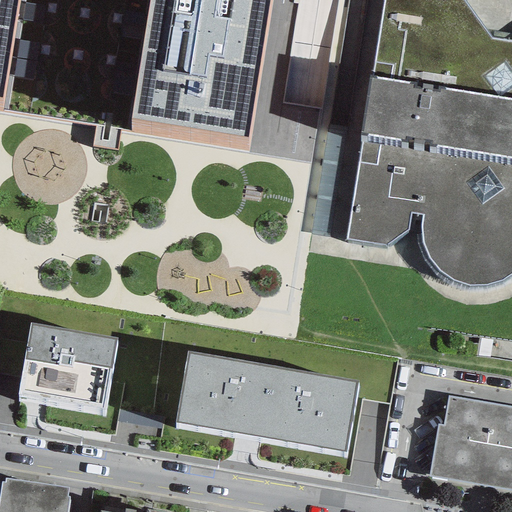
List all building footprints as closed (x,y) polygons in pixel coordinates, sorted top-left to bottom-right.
[(0,0),(0,189),(87,204),(82,234),(105,238),(98,281),(285,313),(319,113),(278,107),(296,0),(0,0)] [(461,0),(382,0),(344,241),(385,248),(408,232),(410,216),(419,217),(418,226),(419,244),(426,259),(436,272),(450,282),(466,287),(483,287),(498,283),(511,274),(511,42),(490,38),(461,0)] [(117,347),(31,331),(18,401),(104,417),(117,347)] [(358,388),(189,360),(177,430),(346,459),(358,388)] [(511,405),(449,395),(444,424),(438,423),(429,476),(511,489),(511,405)] [(68,484),(1,475),(0,482),(0,511),(67,511),(70,492),(66,492),(68,484)]
